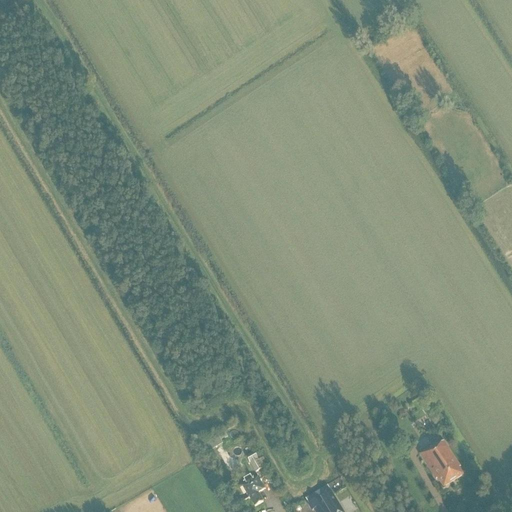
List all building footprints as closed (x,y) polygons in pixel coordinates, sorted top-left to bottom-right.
[(225,432),(218,436),(221,441),(228,438),(225,432)] [(203,453),(221,446),(217,437),(199,444),(203,453)] [(443,489),(463,476),(459,469),(460,468),(443,442),(437,446),(436,445),(419,455),(436,481),(437,480),(443,489)] [(250,464),(255,473),(263,469),(258,460),(250,464)] [(257,477),(241,486),(249,499),(249,498),(254,507),(263,502),(258,493),(265,490),(257,477)] [(327,486),(317,493),(320,498),(331,492),(327,486)] [(320,498),(328,511),(342,511),(331,492),(320,498)] [(317,493),(306,500),(309,505),(320,499),(320,498),(317,493)] [(314,511),(327,511),(320,499),(309,505),(308,506),(312,511),(314,510),(314,511)]
